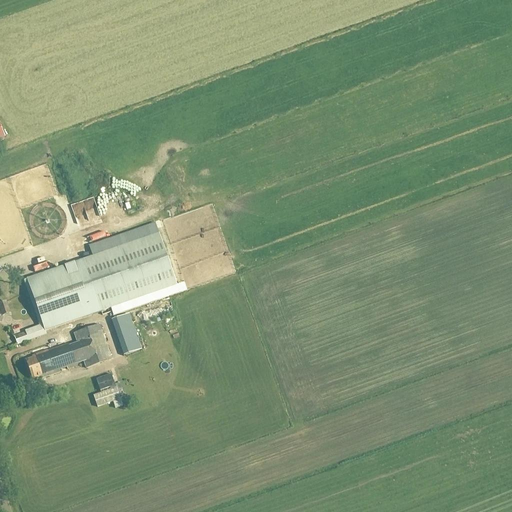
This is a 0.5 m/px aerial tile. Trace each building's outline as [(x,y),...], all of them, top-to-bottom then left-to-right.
[(21,323),(10,326),(17,346),(46,335),(45,332),(92,315),(112,308),(114,315),(186,290),(184,283),(175,286),(158,235),(154,224),(90,246),(94,257),(74,264),(62,268),(31,279),(23,281),(39,326),(24,332),(21,323)] [(0,304),(0,316),(9,314),(6,302),(0,304)] [(112,321),(116,332),(132,327),(128,315),(112,321)] [(32,357),(33,358),(26,361),(33,380),(41,377),(41,379),(60,373),(76,367),(75,365),(84,362),(86,368),(111,360),(99,325),(74,334),(77,344),(68,347),(67,344),(47,351),(45,346),(35,349),(37,355),(32,357)] [(111,375),(96,380),(99,391),(103,390),(104,392),(96,394),(100,406),(112,402),(114,407),(121,405),(111,375)] [(70,388),(62,390),(64,400),(72,399),(70,388)] [(96,404),(79,407),(81,419),(98,416),(96,404)]
